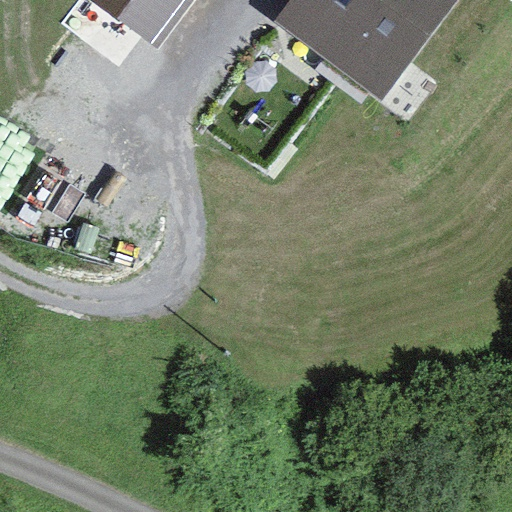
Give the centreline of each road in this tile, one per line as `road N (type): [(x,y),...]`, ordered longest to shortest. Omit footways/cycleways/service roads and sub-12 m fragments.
road 1 (track): [(231,0),(183,87),(178,113),(175,141),(194,243),(178,281),(139,299),(90,302),(52,293),(0,265)]
road 2 (track): [(0,458),(129,511)]
